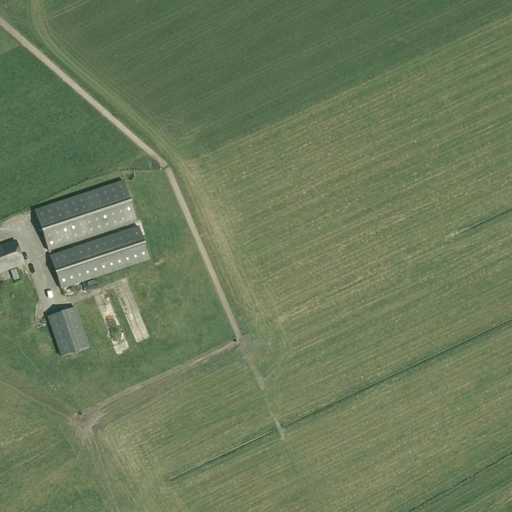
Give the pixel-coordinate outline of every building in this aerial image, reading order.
[(90,193),(35,211),(48,252),(104,234),(137,222),(123,182),(90,193)] [(50,256),(61,290),(149,262),(138,226),(50,256)] [(0,274),(21,269),(15,246),(0,249),(0,274)] [(89,348),(75,309),(48,318),(61,358),(89,348)] [(117,336),(124,333),(112,309),(105,312),(117,336)]
